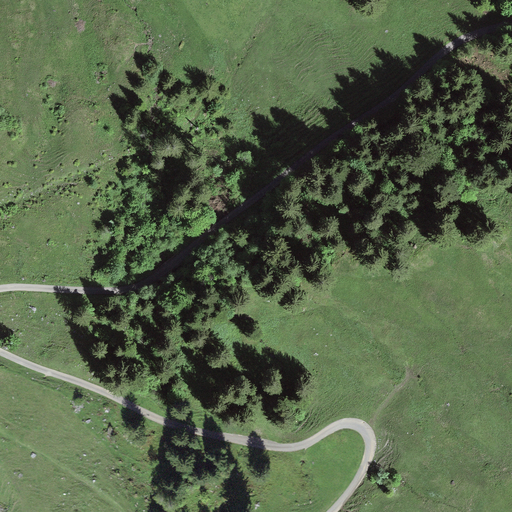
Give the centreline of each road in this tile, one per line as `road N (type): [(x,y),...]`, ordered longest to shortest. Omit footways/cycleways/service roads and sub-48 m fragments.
road 1 (track): [(0,289),(141,285),(448,47),(511,23)]
road 2 (track): [(329,511),(347,496),(370,451),(361,426),(343,423),(297,448),(256,443),(175,426),(0,352)]
